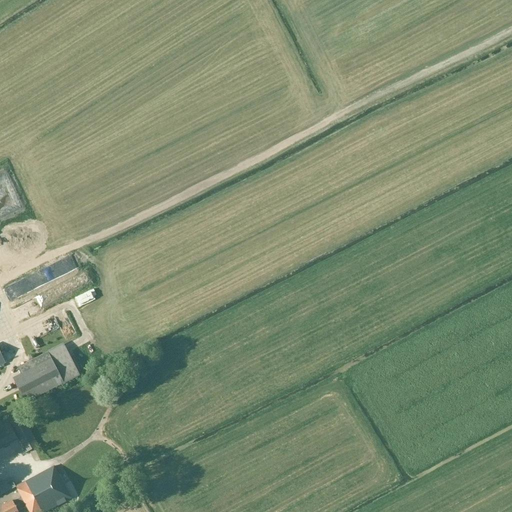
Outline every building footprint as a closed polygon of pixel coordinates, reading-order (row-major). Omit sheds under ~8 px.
[(3,174),(0,175),(0,212),(21,206),(17,195),(11,197),(3,174)] [(23,305),(13,309),(17,319),(27,315),(23,305)] [(22,376),(14,380),(26,403),(80,375),(64,345),(19,368),(22,376)] [(23,417),(10,424),(26,453),(39,446),(23,417)] [(8,423),(0,427),(0,449),(17,440),(8,423)] [(11,479),(0,485),(0,494),(1,497),(17,489),(22,499),(14,503),(13,501),(0,507),(0,511),(18,511),(27,507),(29,511),(47,511),(71,499),(54,467),(16,487),(11,479)]
